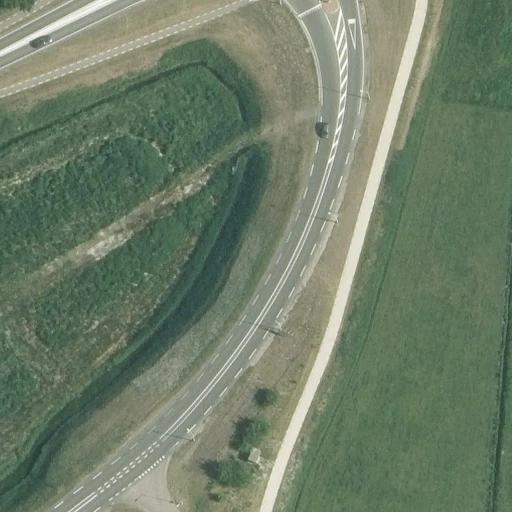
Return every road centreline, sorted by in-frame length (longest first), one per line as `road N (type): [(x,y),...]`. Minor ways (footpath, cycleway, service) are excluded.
road 1 (primary): [(127,468),(178,423),(255,326),(296,252),(328,168)]
road 2 (primary): [(328,168),(340,156),(353,89),(346,0)]
road 3 (primary): [(302,0),(328,71),(328,168)]
road 4 (primary): [(0,63),(130,0)]
